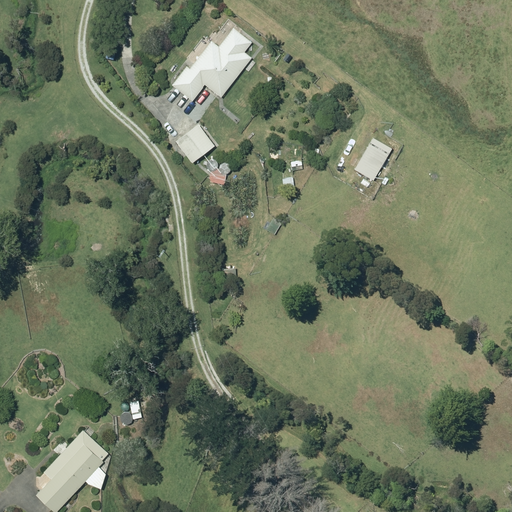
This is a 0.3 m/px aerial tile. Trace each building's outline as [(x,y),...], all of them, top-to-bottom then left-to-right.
[(222,96),(252,59),(243,52),(251,43),(234,29),(219,48),(212,43),(191,69),(187,66),(171,85),(192,102),(206,84),(222,96)] [(199,127),(176,144),(191,164),(213,147),(199,127)] [(369,184),(393,148),(374,135),(350,172),(369,184)] [(211,170),(210,184),(227,185),(228,170),(211,170)] [(50,511),(57,511),(84,482),(96,493),(110,477),(98,466),(110,452),(83,428),(43,472),(51,480),(35,498),(50,511)]
